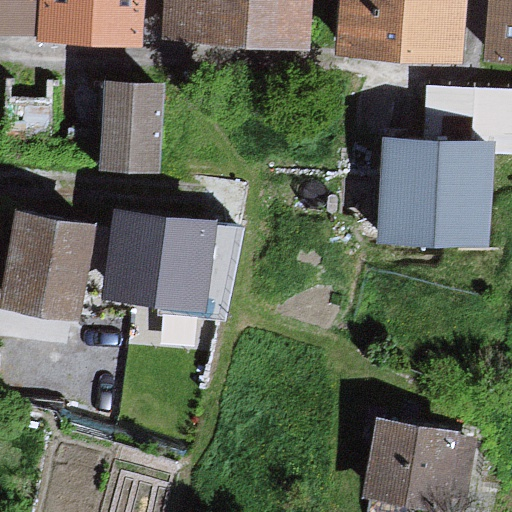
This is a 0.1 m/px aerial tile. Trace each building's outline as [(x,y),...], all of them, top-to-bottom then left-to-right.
[(25,0),(0,0),(0,32),(26,34),(25,0)] [(307,0),(165,0),(164,43),(306,48),(307,0)] [(464,0),(336,0),(333,59),(460,67),(464,0)] [(511,0),(484,0),(482,61),(511,62),(511,0)] [(160,84),(104,84),(103,173),(159,173),(160,84)] [(489,154),(386,149),(382,233),(484,239),(489,154)] [(95,226),(16,216),(3,311),(83,321),(95,226)] [(234,232),(115,216),(103,301),(223,317),(234,232)] [(447,421),(361,414),(353,498),(440,505),(447,421)]
